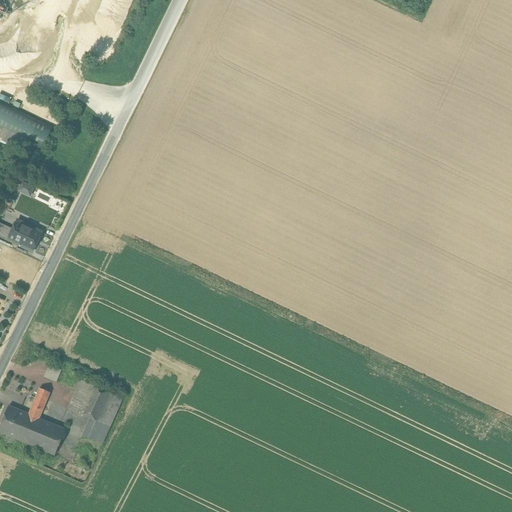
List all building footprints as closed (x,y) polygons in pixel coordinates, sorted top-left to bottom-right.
[(40,120),(0,101),(0,129),(29,143),(40,120)] [(31,196),(34,186),(21,182),(18,191),(31,196)] [(6,203),(0,215),(0,220),(8,204),(6,203)] [(42,232),(17,220),(13,230),(8,240),(33,252),(42,232)] [(13,230),(4,225),(0,233),(0,235),(8,240),(13,230)] [(44,241),(49,245),(54,239),(49,235),(44,241)] [(61,373),(49,368),(45,380),(57,385),(61,373)] [(123,403),(82,385),(70,411),(90,420),(82,437),(103,447),(123,403)] [(39,391),(28,417),(37,421),(48,395),(39,391)] [(28,417),(8,409),(0,429),(0,436),(26,447),(37,421),(28,417)] [(64,433),(37,421),(26,447),(53,459),(64,433)]
